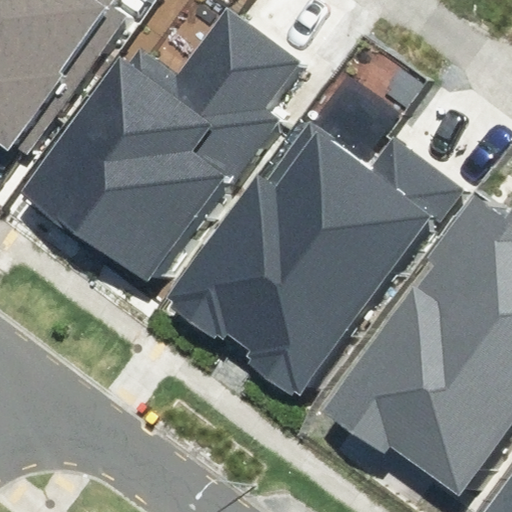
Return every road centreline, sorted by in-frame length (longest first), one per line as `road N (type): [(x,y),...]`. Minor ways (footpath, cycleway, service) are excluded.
road 1 (residential): [(36,380),(206,511)]
road 2 (residential): [(511,74),(403,0)]
